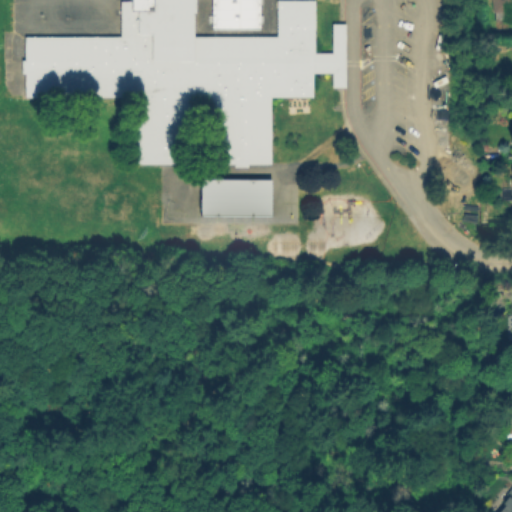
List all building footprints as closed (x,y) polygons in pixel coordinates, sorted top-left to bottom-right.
[(336,26),(338,26),(350,26),(350,91),(338,91),(337,91),(336,78),(318,78),(318,101),(276,101),(276,168),(140,168),(140,100),(29,100),(29,39),(123,39),(123,4),(136,4),(136,0),(199,0),(199,39),(281,39),(281,2),(319,2),(319,55),(336,55),(336,26)] [(257,0),(210,0),(211,29),(258,28),(257,0)] [(509,11),(508,0),(489,0),(490,12),(509,11)] [(268,215),(268,179),(199,179),(199,215),(268,215)] [(511,511),(499,511),(505,505),(503,504),(510,495),(504,490),(511,480),(511,511)]
